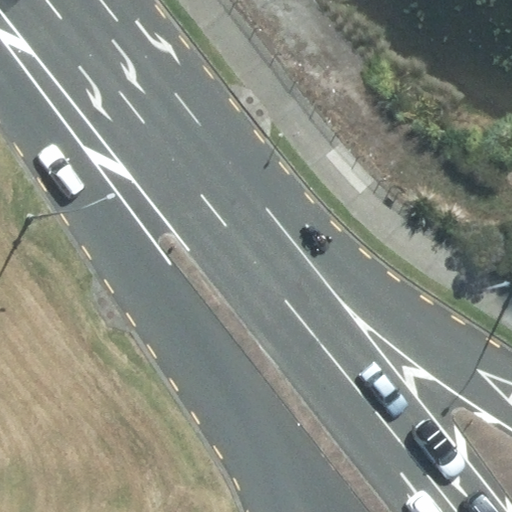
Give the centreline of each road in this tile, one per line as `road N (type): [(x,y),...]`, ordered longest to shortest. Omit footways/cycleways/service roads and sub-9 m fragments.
road 1 (primary): [(244,410),(0,70)]
road 2 (primary): [(47,0),(295,256)]
road 3 (primary): [(295,256),(496,511)]
road 4 (track): [(283,0),(387,135),(439,174),(511,199)]
road 5 (primary): [(295,256),(511,408)]
road 6 (primary): [(316,511),(244,410)]
